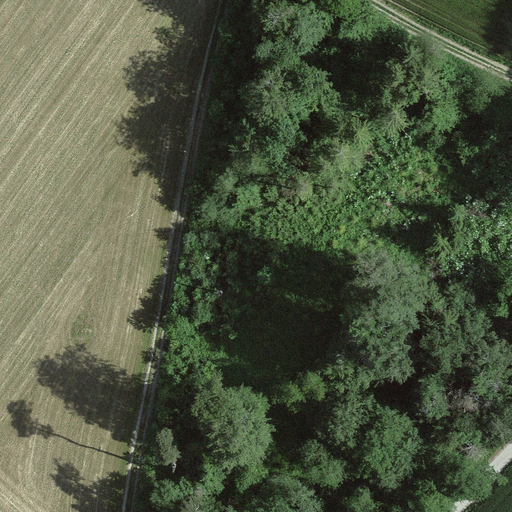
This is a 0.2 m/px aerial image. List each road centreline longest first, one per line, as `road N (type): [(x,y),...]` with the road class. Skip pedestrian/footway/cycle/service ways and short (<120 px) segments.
road 1 (track): [(127,511),(222,0)]
road 2 (track): [(511,75),(371,0)]
